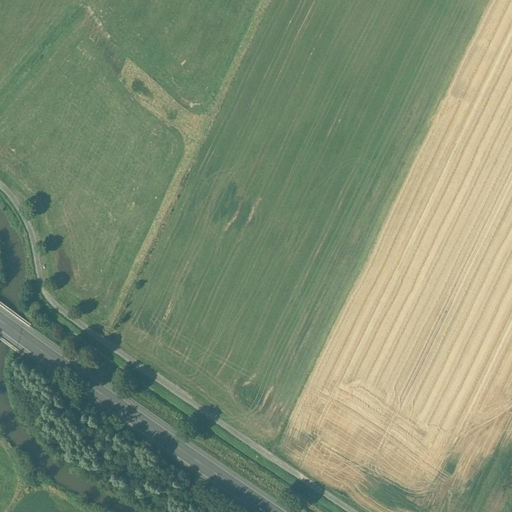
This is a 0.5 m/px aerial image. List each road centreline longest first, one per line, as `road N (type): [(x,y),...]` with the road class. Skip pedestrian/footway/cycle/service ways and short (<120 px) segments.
road 1 (unclassified): [(352,511),(65,315),(48,299),(23,214),(0,186)]
road 2 (primary): [(273,511),(0,319)]
